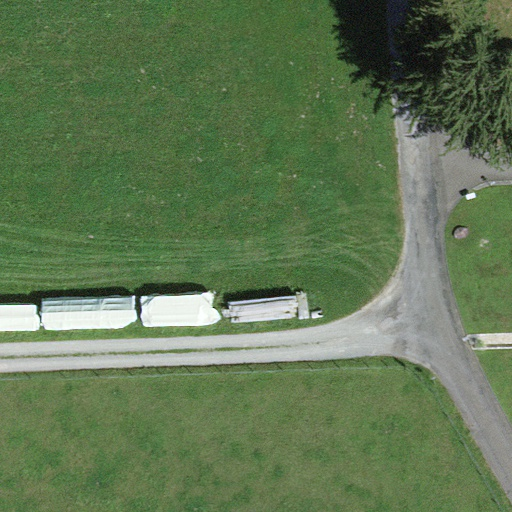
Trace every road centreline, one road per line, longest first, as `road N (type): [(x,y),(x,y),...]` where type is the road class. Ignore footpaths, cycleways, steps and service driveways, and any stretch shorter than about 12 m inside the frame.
road 1 (residential): [(411,0),(438,320),(511,469)]
road 2 (track): [(438,320),(309,342),(0,357)]
